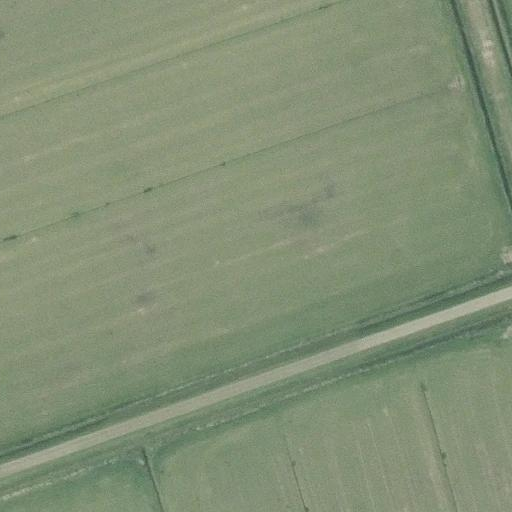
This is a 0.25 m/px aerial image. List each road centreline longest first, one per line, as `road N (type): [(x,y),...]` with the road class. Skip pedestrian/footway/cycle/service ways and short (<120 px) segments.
road 1 (unclassified): [(0,477),(511,293)]
road 2 (track): [(511,140),(471,0)]
